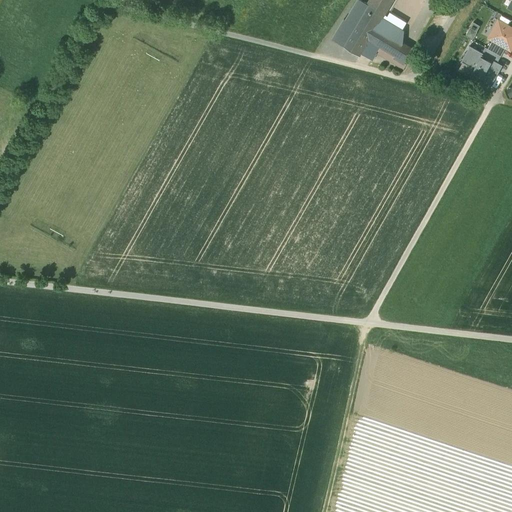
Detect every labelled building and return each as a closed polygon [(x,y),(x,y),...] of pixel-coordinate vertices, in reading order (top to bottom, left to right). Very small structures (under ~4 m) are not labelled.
[(362,0),(358,0),(346,19),(345,18),(333,38),(343,45),(354,26),(354,25),(359,16),(360,16),(368,3),(362,0)] [(369,0),(368,3),(360,16),(359,16),(354,25),(354,26),(343,45),(342,45),(360,55),(360,54),(361,53),(369,39),(377,27),(393,0),(369,0)] [(511,47),(511,28),(498,21),(488,39),(492,42),(505,48),(510,51),(511,47)] [(473,39),(481,26),(474,22),(466,35),(473,39)] [(395,38),(377,27),(369,39),(396,55),(397,55),(401,48),(392,43),(395,38)] [(221,38),(211,88),(241,94),(251,44),(221,38)] [(413,49),(395,38),(392,43),(401,48),(397,55),(396,55),(394,57),(404,63),(405,63),(413,49)] [(396,55),(369,39),(361,53),(372,60),(377,53),(404,70),(407,64),(405,63),(404,63),(394,57),(396,55)] [(505,48),(492,42),(488,50),(501,57),(505,48)] [(496,69),(500,63),(498,62),(482,53),(470,46),(461,62),(472,68),(469,75),(482,82),(483,80),(491,85),(499,71),(496,69)] [(498,62),(501,57),(488,50),(485,48),(482,53),(498,62)]
